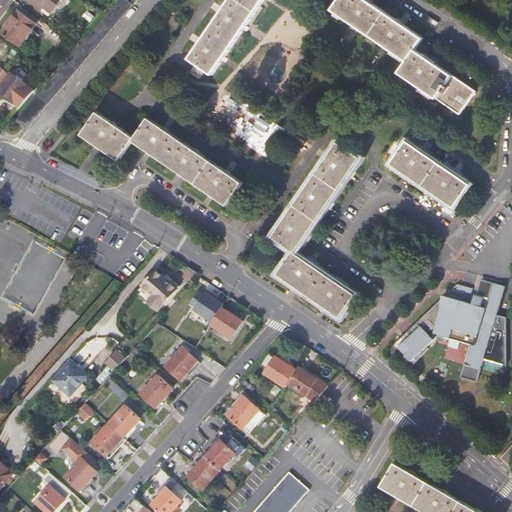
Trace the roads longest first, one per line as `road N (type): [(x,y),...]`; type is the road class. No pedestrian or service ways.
road 1 (residential): [(285,189),(336,120),(356,119),(406,119),(504,186)]
road 2 (residential): [(106,511),(287,312)]
road 3 (residential): [(80,81),(122,105),(149,99),(285,189)]
road 4 (residential): [(400,296),(342,255),(383,191),(456,236)]
road 5 (residential): [(241,253),(231,232),(142,176),(111,203)]
road 6 (tertiary): [(228,272),(111,203)]
road 7 (tertiary): [(511,492),(411,405)]
road 8 (residential): [(339,511),(411,405)]
road 9 (residential): [(409,0),(511,69)]
